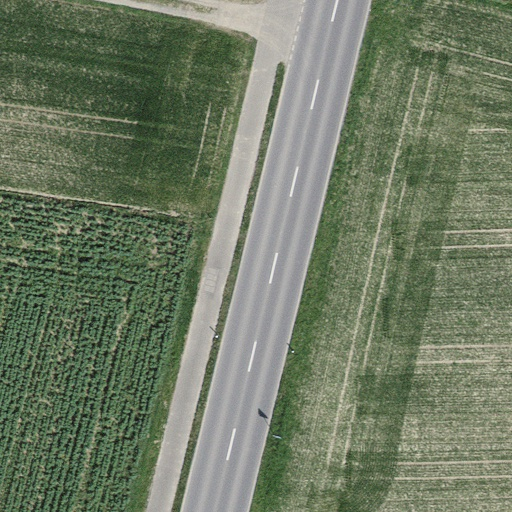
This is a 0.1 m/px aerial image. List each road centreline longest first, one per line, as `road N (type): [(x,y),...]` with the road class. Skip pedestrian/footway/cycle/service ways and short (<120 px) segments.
road 1 (tertiary): [(216,511),(339,0)]
road 2 (track): [(145,0),(331,36)]
